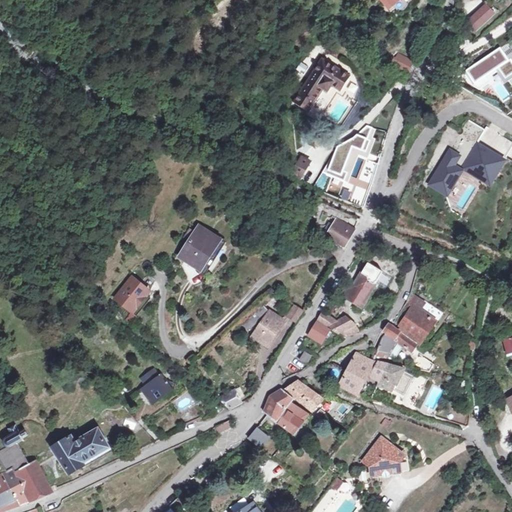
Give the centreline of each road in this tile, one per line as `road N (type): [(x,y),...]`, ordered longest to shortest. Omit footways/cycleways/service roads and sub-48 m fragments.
road 1 (residential): [(362,228),(409,253),(397,303),(375,328),(303,376),(261,391)]
road 2 (residential): [(12,511),(250,406)]
road 3 (tertiary): [(450,0),(401,110),(376,193)]
road 4 (tertiary): [(362,228),(261,391)]
road 5 (residential): [(511,127),(475,107),(450,112),(392,195),(376,193)]
road 6 (tertiary): [(250,406),(241,430),(146,511)]
